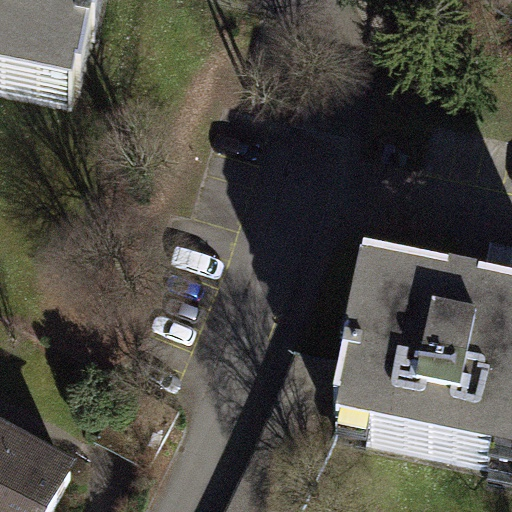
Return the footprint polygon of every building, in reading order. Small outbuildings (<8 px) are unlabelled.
[(90,0),(0,0),(0,94),(30,100),(33,85),(71,93),(90,0)] [(484,455),(511,460),(511,308),(468,299),(464,319),(438,313),(442,294),(356,276),(325,422),(364,430),(361,444),(481,469),(484,455)] [(295,511),(328,443),(345,370),(296,358),(266,433),(228,511),(295,511)] [(169,413),(119,386),(91,437),(141,464),(169,413)] [(0,446),(0,511),(42,511),(61,480),(0,446)]
